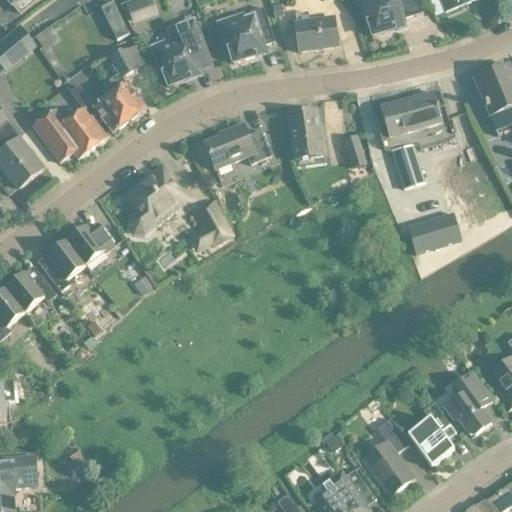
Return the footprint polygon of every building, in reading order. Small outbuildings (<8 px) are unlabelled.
[(8,0),(20,14),(36,0),(8,0)] [(423,14),(413,0),(360,0),(372,37),(393,31),(393,35),(408,30),(405,20),(423,14)] [(439,0),(445,13),(439,16),(440,17),(478,0),(439,0)] [(114,2),(101,8),(117,41),(129,35),(114,2)] [(250,13),(251,19),(243,21),(241,18),(220,24),(233,64),(264,54),(262,47),(275,43),(263,9),(250,13)] [(295,15),(296,23),(295,24),(299,53),(338,48),(333,18),(309,22),(308,13),(295,15)] [(199,76),(197,72),(196,70),(209,65),(193,22),(179,27),(184,41),(176,45),(174,41),(154,49),(168,88),(199,76)] [(0,74),(35,46),(20,27),(0,43),(0,74)] [(118,75),(114,77),(102,86),(105,90),(129,123),(146,111),(122,78),(137,69),(126,51),(109,57),(118,75)] [(511,86),(504,68),(474,80),(490,119),(511,110),(511,86)] [(129,123),(105,90),(88,102),(78,88),(69,95),(81,111),(85,108),(107,137),(112,133),(113,135),(129,123)] [(419,139),(417,130),(441,124),(433,94),(381,108),(389,138),(403,134),(405,143),(419,139)] [(85,108),(81,111),(55,130),(46,117),(34,126),(34,130),(59,164),(73,154),(78,161),(108,138),(107,137),(85,108)] [(325,157),(323,143),(321,128),(317,128),(315,112),(289,116),(293,147),(295,162),(325,157)] [(7,123),(0,113),(0,150),(2,152),(0,153),(0,165),(19,190),(42,171),(18,140),(20,139),(7,123)] [(231,133),(204,145),(215,171),(247,158),(251,166),(271,158),(260,132),(248,137),(244,125),(230,131),(231,133)] [(353,170),(365,166),(363,159),(357,138),(343,142),(350,164),(351,163),(353,170)] [(396,165),(404,191),(425,185),(412,145),(392,152),(396,165)] [(147,182),(127,197),(138,212),(131,217),(130,226),(135,233),(144,235),(151,229),(152,220),(167,209),(170,214),(185,203),(162,171),(157,174),(156,173),(155,174),(156,175),(155,175),(157,178),(150,183),(148,181),(147,180),(146,181),(147,182)] [(194,213),(203,229),(187,238),(196,256),(232,237),(214,203),(194,213)] [(86,227),(66,242),(85,268),(104,254),(105,255),(114,248),(98,226),(89,232),(86,227)] [(46,257),(47,257),(38,263),(61,293),(69,287),(66,282),(85,268),(66,242),(46,257)] [(32,267),(5,289),(25,314),(44,299),(47,304),(56,297),(32,267)] [(25,314),(5,289),(0,293),(0,343),(11,334),(7,329),(25,314)] [(511,359),(488,377),(505,399),(507,397),(511,403),(511,340),(508,344),(511,349),(511,359)] [(492,403),(486,395),(471,375),(451,389),(458,399),(445,409),(454,421),(460,422),(469,435),(475,436),(491,425),(481,411),(492,403)] [(13,383),(0,383),(0,406),(4,406),(14,405),(13,383)] [(454,452),(441,434),(450,427),(434,405),(423,412),(429,420),(408,436),(431,468),(454,452)] [(415,480),(397,456),(410,446),(391,420),(377,431),(386,443),(363,460),(390,498),(415,480)] [(74,448),(66,453),(73,464),(81,459),(74,448)] [(0,511),(14,511),(14,496),(15,496),(15,490),(37,488),(35,458),(0,460),(0,511)] [(316,504),(321,511),(369,511),(353,490),(363,483),(355,471),(345,478),(342,473),(322,488),(327,496),(316,504)] [(511,483),(477,509),(478,511),(505,511),(510,509),(511,509),(511,483)] [(299,511),(288,495),(277,503),(283,511),(299,511)]
